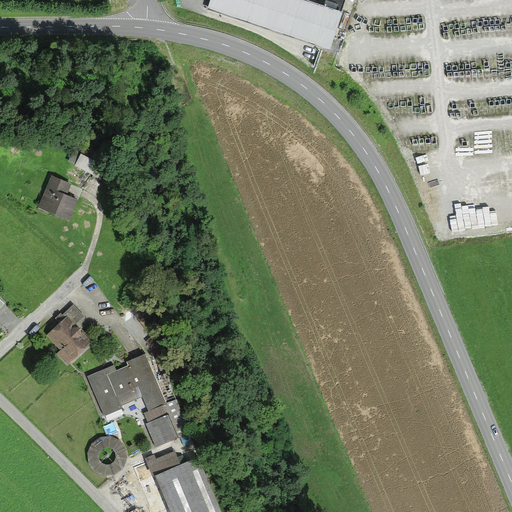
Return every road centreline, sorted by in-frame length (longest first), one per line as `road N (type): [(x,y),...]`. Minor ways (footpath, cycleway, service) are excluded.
road 1 (tertiary): [(511,487),(398,212),(368,154),(307,88),(270,64),(186,34),(0,26)]
road 2 (unclassified): [(0,401),(114,511)]
